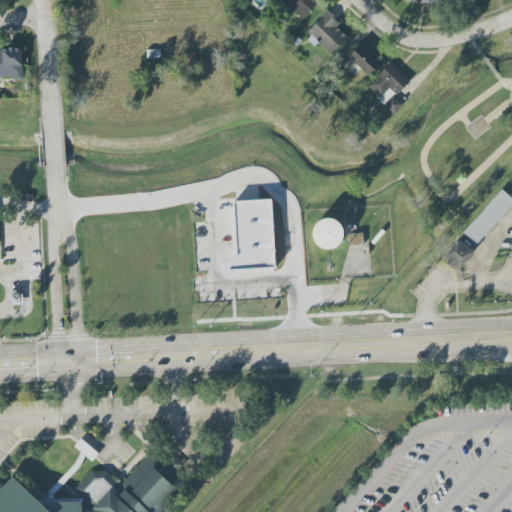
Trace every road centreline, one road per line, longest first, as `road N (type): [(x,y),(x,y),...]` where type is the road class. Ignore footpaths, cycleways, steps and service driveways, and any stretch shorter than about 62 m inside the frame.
road 1 (primary): [(0,363),(511,333)]
road 2 (residential): [(59,211),(69,360)]
